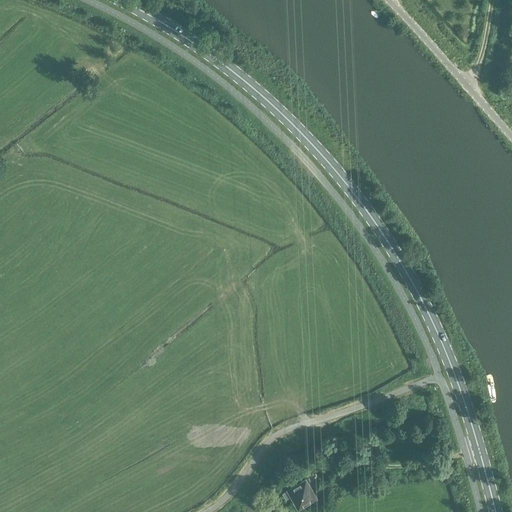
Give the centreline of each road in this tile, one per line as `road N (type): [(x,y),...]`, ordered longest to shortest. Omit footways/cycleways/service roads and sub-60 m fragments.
road 1 (primary): [(494,511),(456,375),(378,226),(261,95),(121,0)]
road 2 (track): [(85,393),(250,409),(297,404),(307,423)]
road 3 (unclassified): [(511,135),(387,0)]
